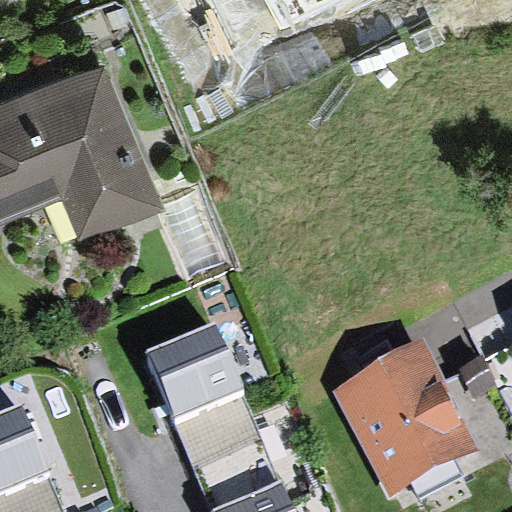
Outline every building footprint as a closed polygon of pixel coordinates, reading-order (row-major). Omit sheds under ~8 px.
[(0,208),(73,179),(91,223),(174,189),(119,55),(0,103),(0,208)] [(227,325),(155,356),(185,425),(257,395),(227,325)] [(414,349),(336,389),(398,508),(476,468),(414,349)] [(35,403),(0,416),(0,504),(65,479),(35,403)] [(232,511),(304,511),(293,486),(232,511)]
